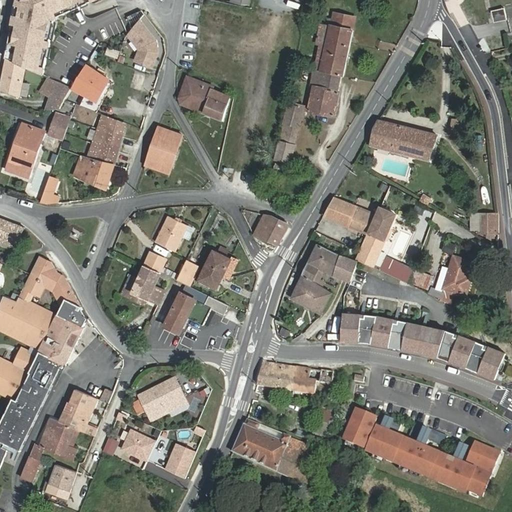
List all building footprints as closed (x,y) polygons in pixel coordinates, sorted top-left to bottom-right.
[(18,0),(19,0),(16,9),(20,10),(18,16),(15,15),(13,26),(18,27),(16,35),(11,34),(9,44),(14,45),(12,53),(7,52),(6,60),(27,69),(35,72),(43,76),(47,59),(47,58),(43,57),(45,49),(49,50),(49,49),(51,40),(47,39),(49,31),(50,24),(54,25),(54,24),(55,19),(73,12),(72,8),(79,5),(87,2),(88,5),(89,5),(100,0),(18,0)] [(231,0),(231,4),(249,8),(250,0),(231,0)] [(82,11),(79,5),(72,8),(73,12),(73,14),(82,11)] [(503,9),(490,12),(492,24),(505,21),(503,9)] [(335,14),(332,26),(323,24),(317,45),(322,46),(317,66),(314,66),(313,71),(342,77),(342,74),(345,75),(358,19),(335,14)] [(131,33),(130,35),(140,50),(141,53),(137,62),(153,68),(159,54),(156,43),(142,21),(131,33)] [(54,25),(50,24),(49,31),(55,33),(57,24),(54,24),(54,25)] [(107,55),(118,58),(120,51),(109,47),(107,55)] [(49,59),(51,49),(49,49),(49,50),(45,49),(43,57),(47,58),(47,59),(49,59)] [(27,69),(6,60),(0,90),(0,92),(21,99),(27,69)] [(99,113),(104,104),(100,102),(111,82),(87,67),(74,89),(73,90),(86,97),(81,107),(99,113)] [(313,71),(312,71),(308,85),(315,86),(309,113),(335,119),(341,92),(339,92),(342,77),(313,71)] [(43,76),(35,72),(31,81),(40,85),(44,76),(43,76)] [(189,78),(180,100),(182,105),(225,122),(230,98),(215,92),(215,89),(189,78)] [(61,83),(51,79),(41,95),(51,101),(54,95),(61,83)] [(100,102),(104,104),(114,84),(111,82),(100,102)] [(74,89),(61,83),(54,95),(66,101),(73,90),(74,89)] [(51,101),(50,101),(48,112),(62,109),(66,101),(54,95),(51,101)] [(274,162),(291,166),(306,107),(290,103),(274,162)] [(72,118),(67,116),(66,120),(57,117),(51,131),(66,136),(72,118)] [(106,116),(91,159),(83,181),(107,190),(118,161),(126,124),(106,116)] [(450,134),(463,136),(466,120),(452,118),(450,134)] [(381,122),(377,129),(372,147),(431,162),(438,136),(381,122)] [(24,124),(19,138),(24,140),(29,126),(24,124)] [(24,140),(19,138),(8,171),(29,179),(46,133),(29,126),(24,140)] [(171,173),(184,136),(160,128),(147,165),(171,173)] [(66,136),(51,131),(50,136),(64,141),(66,136)] [(83,181),(91,159),(83,155),(74,178),(83,181)] [(288,168),(276,166),(275,172),(287,175),(288,168)] [(59,205),(61,196),(56,194),(60,178),(49,175),(43,201),(59,205)] [(423,193),(420,201),(430,205),(433,197),(423,193)] [(368,234),(357,261),(373,269),(374,269),(394,219),(377,212),(376,216),(335,200),(325,217),(368,234)] [(498,219),(497,215),(480,215),(480,234),(498,234),(498,227),(498,219)] [(264,216),(255,235),(257,238),(277,247),(288,226),(271,217),(270,218),(269,217),(266,216),(264,216)] [(0,217),(0,241),(14,247),(24,227),(0,217)] [(189,227),(170,217),(157,244),(177,253),(189,227)] [(322,281),(325,273),(352,284),(360,263),(319,246),(292,300),(322,315),(333,293),(323,288),(326,283),(322,281)] [(232,260),(214,252),(200,281),(218,290),(224,277),(232,260)] [(153,254),(147,267),(162,274),(168,261),(153,254)] [(0,474),(14,447),(19,450),(63,363),(66,365),(84,328),(81,326),(86,315),(65,277),(56,273),(51,262),(39,256),(17,300),(3,295),(0,303),(0,326),(33,344),(29,352),(22,349),(15,363),(0,354),(0,389),(13,396),(0,421),(0,474)] [(444,289),(447,290),(469,297),(474,279),(469,277),(473,263),(453,257),(449,270),(444,289)] [(232,260),(224,277),(230,280),(238,262),(233,259),(232,260)] [(199,268),(187,262),(178,281),(187,285),(190,286),(199,268)] [(393,277),(397,266),(387,262),(382,273),(387,275),(393,277)] [(397,266),(393,277),(410,284),(414,273),(397,266)] [(162,279),(170,282),(172,278),(162,274),(147,267),(146,267),(140,280),(132,276),(123,294),(132,299),(135,294),(148,301),(159,306),(166,291),(158,287),(162,279)] [(444,299),(447,290),(444,289),(449,270),(443,268),(437,289),(433,288),(431,295),(444,299)] [(225,316),(230,307),(190,286),(187,285),(166,329),(181,336),(189,319),(204,326),(212,310),(225,316)] [(135,294),(132,299),(146,306),(148,301),(135,294)] [(360,315),(346,315),(346,344),(370,344),(412,353),(418,325),(401,321),(401,324),(393,322),(394,319),(377,315),(368,315),(368,318),(360,318),(360,315)] [(447,334),(418,325),(412,353),(420,355),(441,361),(447,334)] [(447,334),(441,361),(463,368),(498,381),(507,355),(494,349),(493,352),(486,349),(487,346),(477,343),(464,339),(463,342),(455,339),(456,336),(447,334)] [(294,392),(298,367),(264,361),(258,386),(294,392)] [(298,367),(294,392),(316,396),(318,383),(333,385),(334,370),(322,369),(322,371),(298,367)] [(140,396),(152,420),(188,403),(176,378),(140,396)] [(113,392),(105,388),(100,400),(108,403),(113,392)] [(98,399),(77,389),(71,403),(77,405),(73,414),(64,411),(60,421),(75,428),(79,430),(84,432),(88,423),(88,422),(86,421),(91,409),(93,410),(98,399)] [(147,409),(142,400),(134,404),(139,413),(147,409)] [(323,408),(314,431),(324,435),(334,413),(323,408)] [(377,420),(357,412),(357,414),(352,426),(345,442),(347,443),(359,448),(365,450),(377,420)] [(357,414),(353,413),(348,425),(352,426),(357,414)] [(128,417),(120,414),(117,419),(125,423),(128,417)] [(60,421),(51,418),(40,446),(37,444),(32,457),(39,460),(44,449),(73,460),(77,449),(72,447),(68,445),(75,428),(60,421)] [(258,431),(261,424),(248,419),(234,453),(278,472),(292,437),(285,434),(282,440),(258,431)] [(401,425),(394,422),(390,430),(398,433),(401,425)] [(97,427),(88,423),(84,432),(94,436),(97,427)] [(285,434),(261,424),(258,431),(282,440),(285,434)] [(422,427),(414,424),(409,437),(416,440),(422,427)] [(68,445),(72,447),(79,430),(75,428),(68,445)] [(491,474),(378,429),(368,453),(375,456),(387,461),(394,464),(395,460),(403,463),(402,467),(411,470),(413,471),(422,475),(423,471),(440,478),(438,481),(447,485),(449,485),(458,489),(460,486),(468,489),(468,488),(470,488),(482,493),(483,494),(491,474)] [(157,442),(132,431),(123,450),(148,462),(157,442)] [(444,436),(432,431),(429,440),(441,444),(444,436)] [(120,443),(109,438),(104,452),(113,456),(120,443)] [(500,452),(475,442),(468,461),(492,471),(500,452)] [(359,448),(347,443),(346,447),(358,451),(359,448)] [(198,453),(179,444),(167,471),(186,480),(198,453)] [(387,461),(375,456),(374,460),(385,464),(387,461)] [(32,457),(30,457),(26,468),(36,472),(40,461),(39,460),(32,457)] [(69,499),(79,472),(57,464),(47,492),(69,499)] [(470,488),(468,492),(480,497),(482,493),(470,488)]
